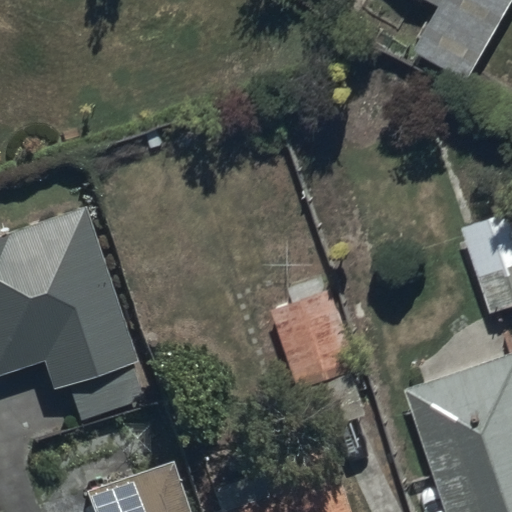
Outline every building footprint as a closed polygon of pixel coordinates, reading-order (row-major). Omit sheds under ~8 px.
[(511,5),(511,0),(441,0),(418,41),(474,73),(511,5)] [(135,355),(80,197),(0,224),(0,368),(39,355),(48,382),(60,378),(74,418),(142,394),(129,357),(135,355)] [(511,200),(462,218),(493,307),(511,299),(511,200)] [(364,357),(330,278),(266,305),(319,428),(374,403),(356,361),(364,357)] [(511,511),(511,343),(400,382),(446,511),(511,511)] [(220,498),(209,501),(212,511),(351,511),(326,436),(258,459),(260,464),(214,480),(220,498)] [(188,511),(166,446),(84,474),(96,511),(188,511)]
